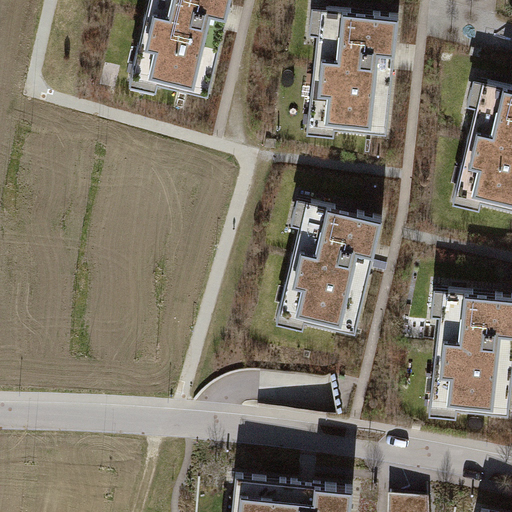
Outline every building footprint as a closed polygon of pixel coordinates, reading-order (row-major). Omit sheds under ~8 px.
[(229,0),(154,0),(152,12),(146,11),(133,66),(189,79),(187,85),(208,90),(229,0)] [(399,13),(327,5),(321,60),(314,59),(308,116),(365,122),(365,129),(386,131),(399,13)] [(511,84),(488,79),(475,133),(469,131),(456,186),(511,199),(510,206),(511,205),(511,84)] [(382,215),(312,198),(299,252),(292,250),(280,305),(336,318),(334,325),(355,330),(382,215)] [(511,380),(511,292),(449,286),(443,341),(436,340),(430,396),(487,402),(487,409),(509,411),(511,380)] [(350,511),(353,484),(236,472),(233,494),(240,494),(237,511),(350,511)] [(430,511),(431,489),(392,489),(391,511),(430,511)]
